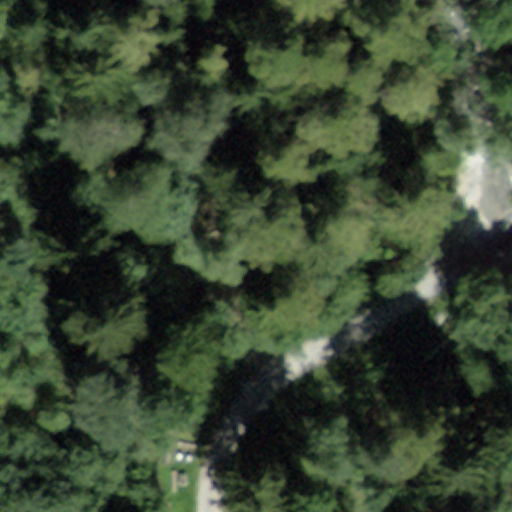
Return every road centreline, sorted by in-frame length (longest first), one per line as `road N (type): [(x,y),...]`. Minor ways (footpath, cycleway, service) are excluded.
road 1 (track): [(207,511),(212,463),(239,407),(388,307)]
road 2 (track): [(388,307),(449,255),(468,204),(489,183),(511,181)]
